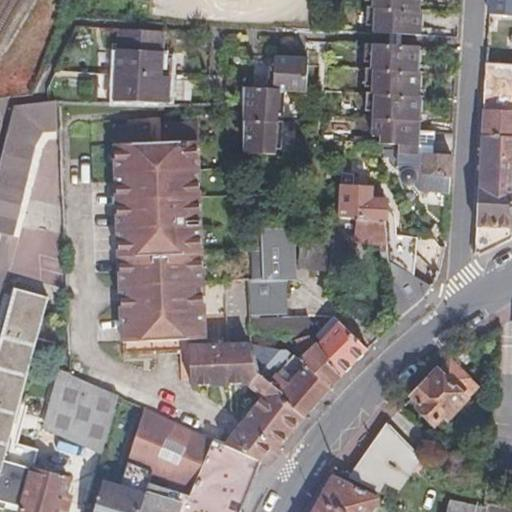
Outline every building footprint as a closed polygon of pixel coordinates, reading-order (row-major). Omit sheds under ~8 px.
[(360,0),(361,4),(367,5),(367,12),(362,12),(361,29),(368,30),(367,37),(386,38),(397,39),(415,40),(415,0),(360,0)] [(511,0),(492,0),(492,10),(511,12),(511,0)] [(110,34),(107,103),(161,105),(162,63),(155,62),(156,35),(110,34)] [(385,50),(397,50),(397,44),(397,39),(386,38),(385,44),(385,50)] [(393,156),(428,158),(429,136),(414,134),(416,101),(415,100),(416,76),(413,76),(414,51),(397,50),(385,50),(359,48),(358,65),(366,67),(366,73),(358,72),(358,88),(366,89),(366,97),(359,97),(359,114),(367,115),(366,138),(372,139),(373,147),(394,148),(393,152),(393,156)] [(511,61),(487,59),(481,145),(477,256),(492,249),(511,240),(511,61)] [(235,159),(268,161),(268,154),(274,154),(276,126),(271,126),(270,121),(276,120),(278,95),(298,95),(300,63),(266,62),(267,68),(262,68),(260,94),(236,92),(236,105),(237,105),(235,159)] [(25,153),(34,137),(51,136),(49,106),(2,110),(0,121),(0,239),(6,241),(25,153)] [(259,392),(246,381),(242,349),(197,351),(197,342),(193,269),(192,245),(187,130),(106,133),(111,248),(116,345),(117,363),(176,361),(179,396),(237,392),(249,403),(215,448),(251,463),(259,467),(276,442),(291,421),(259,392)] [(411,200),(441,202),(444,158),(428,158),(393,156),(393,152),(373,152),(373,155),(382,169),(389,169),(396,180),(395,183),(395,186),(397,189),(401,190),(404,190),(411,200)] [(372,204),(373,193),(332,191),(330,220),(379,227),(379,220),(380,205),(372,204)] [(349,248),(382,249),(379,227),(330,220),(325,246),(296,242),(292,271),(322,273),(322,278),(345,281),(349,248)] [(415,302),(425,287),(407,279),(409,242),(387,241),(387,221),(379,220),(379,227),(382,249),(392,325),(415,302)] [(288,284),(285,236),(255,236),(256,257),(247,257),(248,286),(241,286),(243,322),(280,323),(280,284),(288,284)] [(0,455),(13,407),(41,302),(8,293),(0,323),(0,455)] [(327,382),(357,354),(327,327),(314,340),(297,323),(280,323),(243,322),(242,333),(272,339),(288,338),(300,338),(327,382)] [(303,369),(327,382),(300,338),(288,338),(295,356),(293,360),(294,367),(300,371),(303,369)] [(291,421),(327,382),(303,369),(300,371),(294,367),(293,360),(283,352),(274,352),(242,349),(246,381),(259,392),(291,421)] [(475,390),(448,362),(435,372),(427,380),(411,396),(421,406),(418,410),(431,425),(442,415),(446,418),(475,390)] [(69,448),(93,459),(111,399),(51,373),(37,434),(69,448)] [(0,455),(0,511),(14,511),(25,475),(12,472),(17,451),(24,452),(32,413),(13,407),(0,455)] [(98,489),(90,511),(232,511),(243,484),(251,463),(215,448),(139,414),(112,493),(98,489)] [(389,485),(411,454),(381,427),(342,481),(373,496),(383,480),(389,485)] [(369,511),(374,503),(338,483),(341,478),(331,472),(326,477),(307,511),(306,511),(369,511)] [(25,475),(14,511),(53,511),(54,511),(55,511),(60,511),(63,503),(57,501),(61,485),(25,475)]
